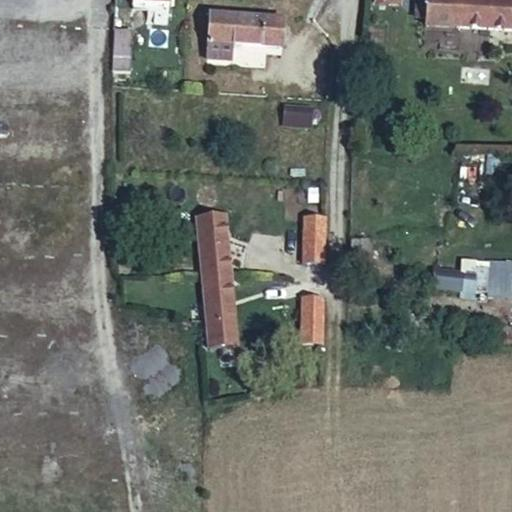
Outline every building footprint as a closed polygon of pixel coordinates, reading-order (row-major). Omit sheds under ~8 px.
[(175,8),(176,0),(138,0),(138,6),(175,8)] [(466,23),(466,0),(432,0),(432,21),(466,23)] [(511,24),(511,0),(466,0),(466,23),(511,24)] [(265,41),(266,15),(218,13),(217,56),(236,56),(241,51),(241,41),(265,41)] [(292,41),(292,17),(266,15),(265,41),(292,41)] [(128,79),(129,34),(110,34),(109,78),(128,79)] [(165,76),(165,58),(148,58),(148,76),(165,76)] [(312,119),(312,104),(284,103),(284,119),(312,119)] [(232,244),(230,213),(203,215),(206,245),(232,244)] [(325,225),(326,215),(305,215),(305,225),(325,225)] [(324,264),(325,225),(305,225),(305,264),(324,264)] [(237,281),(232,244),(206,245),(208,281),(237,281)] [(511,262),(489,261),(487,297),(511,298),(511,262)] [(466,287),(466,273),(438,272),(438,286),(466,287)] [(243,341),(237,281),(208,281),(216,343),(243,341)] [(324,329),(324,300),(304,300),(303,327),(324,329)]
